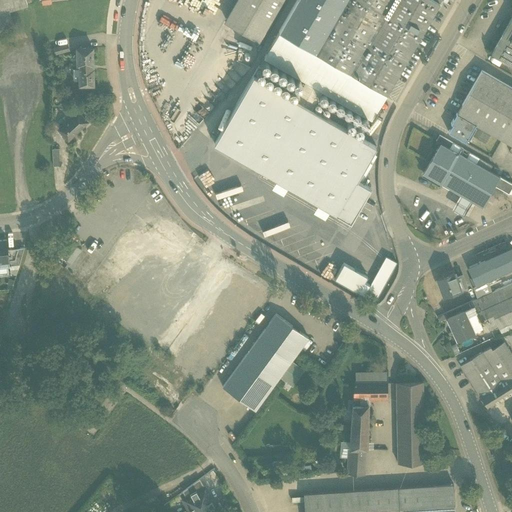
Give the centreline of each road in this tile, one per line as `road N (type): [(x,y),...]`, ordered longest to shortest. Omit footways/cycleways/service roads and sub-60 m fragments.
road 1 (tertiary): [(379,327),(210,224),(148,133)]
road 2 (residential): [(409,260),(386,191),(387,155),(407,103),(467,0)]
road 3 (track): [(53,208),(52,243),(27,303),(37,338),(9,375)]
road 4 (residential): [(148,133),(109,152),(45,213),(0,224)]
road 5 (tertiary): [(492,511),(453,406),(415,355)]
road 6 (tertiary): [(148,133),(127,77),(131,0)]
